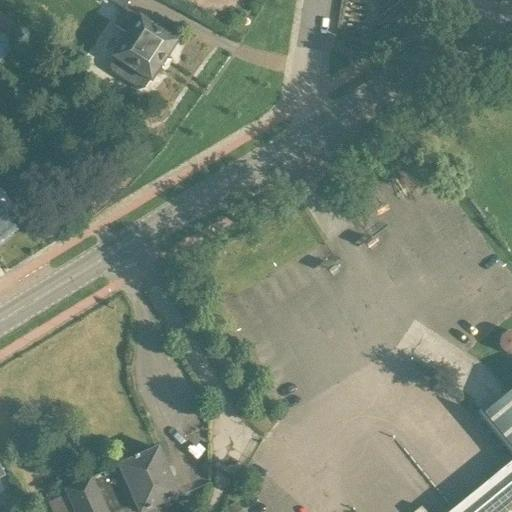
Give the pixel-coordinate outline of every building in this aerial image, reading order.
[(129,86),(139,92),(144,91),(149,83),(150,84),(176,44),(124,10),(113,27),(128,37),(113,60),(109,67),(111,73),(129,86)] [(0,31),(4,35),(13,24),(0,13),(0,31)] [(0,241),(13,232),(14,233),(15,232),(0,212),(0,241)] [(511,325),(501,329),(510,358),(511,357),(511,325)] [(511,511),(511,391),(482,417),(479,414),(477,415),(511,457),(511,484),(477,511),(511,511)] [(157,450),(65,492),(74,511),(148,511),(179,499),(157,450)] [(231,511),(241,511),(236,502),(228,507),(231,511)]
